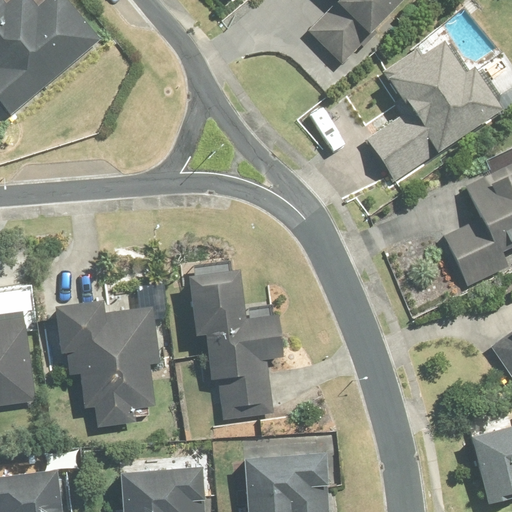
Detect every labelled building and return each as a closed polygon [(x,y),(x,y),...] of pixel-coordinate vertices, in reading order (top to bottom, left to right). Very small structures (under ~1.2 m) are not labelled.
[(0,0),(0,97),(13,113),(102,36),(71,0),(40,0),(38,2),(35,0),(0,0)] [(337,0),(308,29),(342,62),(371,33),(369,31),(399,0),(337,0)] [(408,105),(364,136),(395,180),(503,103),(472,59),(465,64),(443,33),(419,50),(414,44),(381,67),(408,105)] [(481,215),(443,234),(467,283),(509,262),(502,247),(511,242),(511,160),(465,182),(481,215)] [(274,412),(268,356),(282,355),(277,311),(244,315),(239,265),(188,270),(194,330),(205,328),(210,375),(218,374),(223,417),(274,412)] [(136,419),(134,406),(154,402),(149,361),(159,360),(151,302),(101,309),(99,295),(52,302),(59,349),(65,347),(68,373),(79,370),(83,405),(94,403),(97,424),(136,419)] [(0,402),(35,398),(22,312),(0,315),(0,402)] [(511,329),(491,343),(511,374),(511,329)] [(511,420),(472,430),(488,500),(511,494),(511,420)] [(324,448),(242,454),(246,511),(330,511),(328,477),(326,477),(324,448)] [(117,470),(120,511),(205,511),(201,463),(117,470)] [(60,511),(55,465),(0,472),(0,511),(60,511)]
